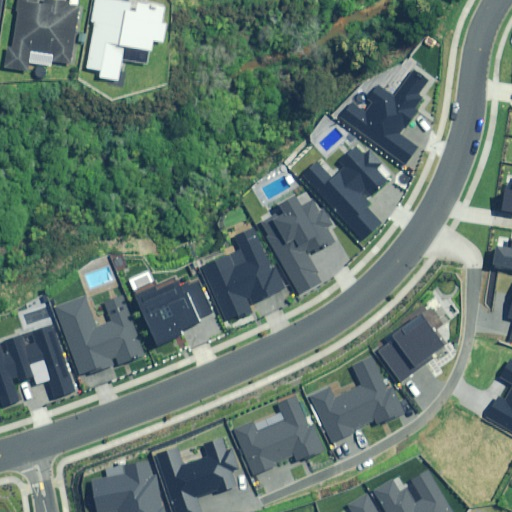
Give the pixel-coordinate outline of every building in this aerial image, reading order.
[(36,5),(36,0),(19,0),(14,47),(8,47),(6,69),(30,71),(32,53),(53,55),(53,62),(75,64),(81,4),(71,3),(44,1),(44,6),(36,5)] [(165,6),(111,0),(96,0),(89,69),(102,71),(101,78),(120,80),(124,47),(152,51),(154,41),(164,42),(166,24),(163,24),(165,6)] [(354,100),(343,115),(407,162),(420,146),(402,133),(420,109),(417,106),(425,95),(421,91),(430,78),(416,68),(396,94),(381,83),(370,97),(375,100),(368,110),(354,100)] [(319,160),(305,173),(365,238),(384,221),(369,205),(372,202),(362,192),(367,187),(373,194),(389,179),(378,167),(384,162),(371,148),(366,153),(358,145),(341,160),(347,166),(334,177),(319,160)] [(286,208),(263,221),(271,234),(268,236),(301,294),(322,281),(317,272),(318,271),(307,252),(316,247),(318,251),(337,240),(328,225),(334,222),(325,207),(321,210),(314,198),(305,204),(298,192),(282,201),(286,208)] [(243,247),(204,264),(228,319),(240,314),(242,317),(254,312),(249,302),(286,286),(277,265),(273,267),(255,226),(237,234),(243,247)] [(499,243),(496,262),(511,264),(511,234),(509,245),(499,243)] [(150,271),(132,279),(161,342),(185,331),(184,328),(204,319),(202,316),(214,311),(200,280),(184,287),(180,278),(159,287),(155,279),(154,279),(150,271)] [(145,354),(124,294),(106,300),(113,320),(97,326),(87,295),(57,306),(81,373),(91,369),(92,372),(114,364),(112,358),(118,356),(120,363),(145,354)] [(381,351),(402,380),(434,357),(432,354),(448,342),(427,312),(396,334),(399,338),(381,351)] [(0,341),(0,340),(0,390),(5,405),(21,399),(15,382),(35,374),(38,383),(49,379),(56,397),(76,390),(52,323),(7,338),(11,351),(5,353),(0,341)] [(331,387),(312,396),(334,442),(356,432),(354,428),(377,418),(379,422),(405,410),(394,386),(389,388),(373,356),(355,365),(364,384),(336,397),(331,387)] [(511,358),(502,375),(511,381),(511,389),(507,399),(501,396),(489,417),(511,429),(511,358)] [(254,420),(235,428),(255,474),(278,464),(277,462),(296,454),(298,460),(326,448),(315,424),(310,426),(297,395),(280,402),(287,419),(258,431),(254,420)] [(178,446),(158,452),(176,511),(202,511),(197,496),(218,489),(219,491),(237,485),(232,470),(239,468),(233,448),(227,449),(223,437),(205,443),(209,457),(184,464),(178,446)] [(151,476),(149,461),(125,465),(127,474),(94,480),(99,511),(107,511),(118,510),(118,511),(165,511),(165,506),(162,506),(157,475),(151,476)] [(394,479),(375,490),(388,511),(454,511),(429,469),(413,479),(415,483),(401,491),(394,479)] [(379,511),(368,493),(350,504),(354,511),(379,511)]
